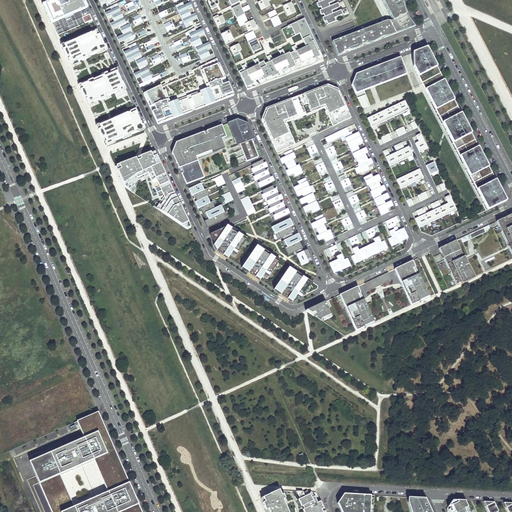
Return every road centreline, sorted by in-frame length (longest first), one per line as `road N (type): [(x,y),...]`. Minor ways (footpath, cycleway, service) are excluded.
road 1 (residential): [(0,157),(155,511)]
road 2 (residential): [(333,289),(289,306),(212,254),(157,139)]
road 3 (residential): [(511,182),(433,33)]
road 4 (residential): [(246,105),(315,250)]
road 5 (residential): [(157,139),(91,0)]
road 6 (residential): [(358,229),(314,138),(360,118)]
road 7 (residential): [(438,492),(342,486),(330,496),(333,511)]
road 8 (residential): [(221,53),(179,72),(144,0)]
